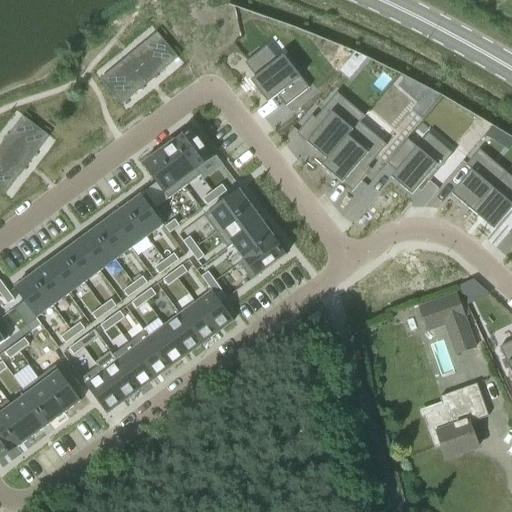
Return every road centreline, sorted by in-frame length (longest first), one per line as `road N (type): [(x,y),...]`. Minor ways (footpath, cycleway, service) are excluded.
road 1 (residential): [(0,237),(211,87),(349,262)]
road 2 (residential): [(0,495),(9,509),(326,282)]
road 3 (unclassified): [(326,282),(397,511)]
road 4 (residential): [(349,262),(415,230),(442,234),(511,288)]
road 5 (primary): [(511,71),(379,0)]
